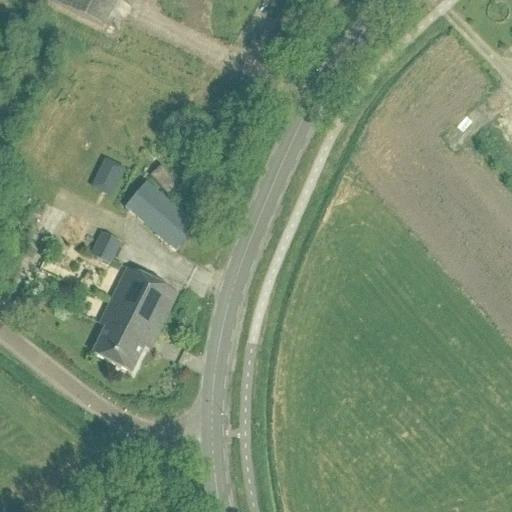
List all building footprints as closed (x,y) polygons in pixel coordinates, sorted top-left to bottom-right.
[(47,0),(46,1),(105,31),(119,0),(47,0)] [(77,47),(17,197),(108,234),(168,84),(77,47)] [(169,196),(179,188),(164,169),(154,176),(169,196)] [(147,187),(126,212),(177,255),(198,230),(147,187)] [(123,246),(101,236),(91,259),(112,269),(123,246)] [(157,339),(178,297),(127,272),(100,328),(106,331),(92,357),(131,376),(151,336),(157,339)]
